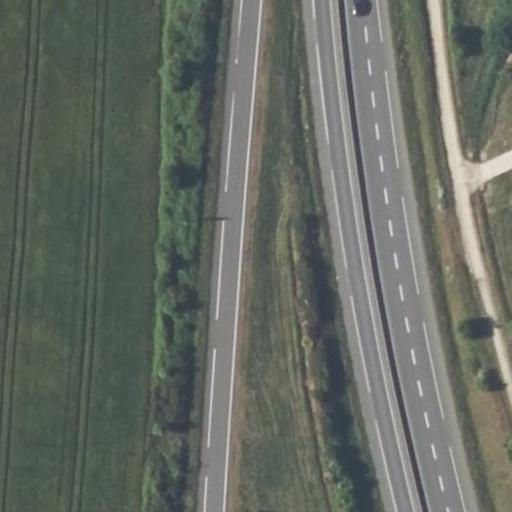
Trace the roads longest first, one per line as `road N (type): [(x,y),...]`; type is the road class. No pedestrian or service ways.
road 1 (primary): [(440,511),(380,219),(355,0)]
road 2 (primary): [(322,0),(354,265),(406,511)]
road 3 (primary): [(253,0),(217,511)]
